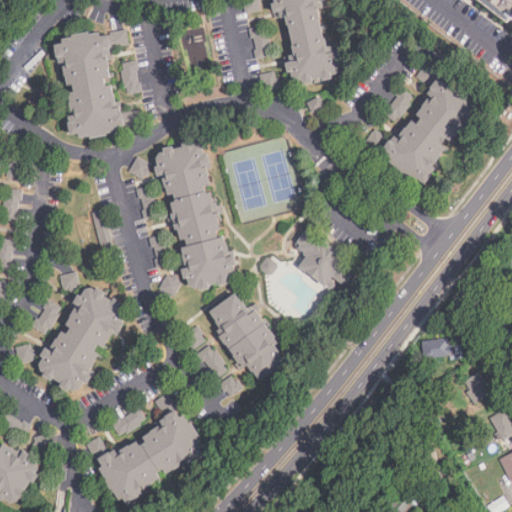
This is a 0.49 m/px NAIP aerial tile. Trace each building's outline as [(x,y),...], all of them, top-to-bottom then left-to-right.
[(293,84),(342,74),(336,45),(327,46),(320,9),(326,7),(324,0),(274,0),(278,17),(289,15),(296,54),(287,56),(293,84)] [(511,0),(479,0),(508,21),(511,16),(511,0)] [(250,30),(258,59),(272,55),(264,26),(250,30)] [(51,38),(68,136),(141,123),(137,104),(112,108),(102,51),(111,49),(109,41),(116,40),(114,27),(51,38)] [(425,84),(443,60),(433,53),(415,76),(425,84)] [(124,63),(126,93),(139,92),(138,63),(124,63)] [(264,91),(280,87),(275,70),(259,74),(264,91)] [(382,155),(421,185),(483,106),(443,76),(382,155)] [(415,96),(403,87),(383,113),(395,122),(415,96)] [(323,110),(320,98),(308,101),(311,113),(323,110)] [(194,290),(238,279),(200,140),(157,152),(194,290)] [(153,165),(138,156),(129,171),(144,180),(153,165)] [(161,215),(151,185),(136,190),(146,220),(161,215)] [(20,220),(21,189),(5,188),(4,219),(20,220)] [(347,256),(308,228),(294,247),(307,256),(300,266),(328,286),(334,278),(347,287),(356,273),(342,263),(347,256)] [(150,238),(157,269),(173,266),(166,234),(150,238)] [(0,246),(0,257),(3,258),(0,270),(11,272),(17,240),(2,237),(0,246)] [(60,275),(63,290),(81,286),(77,271),(60,275)] [(174,295),(183,282),(169,273),(160,286),(174,295)] [(128,305),(86,283),(39,372),(81,394),(128,305)] [(289,360),(256,310),(252,312),(239,293),(211,311),(223,328),(221,330),(256,383),(289,360)] [(36,311),(40,313),(32,327),(47,335),(63,307),(44,296),(36,311)] [(205,341),(199,334),(196,337),(192,332),(186,336),(196,348),(205,341)] [(448,344),(448,339),(424,339),(424,360),(461,360),(461,344),(448,344)] [(20,363),(36,360),(33,343),(17,346),(20,363)] [(199,352),(216,379),(229,371),(212,344),(199,352)] [(477,403),(493,390),(479,371),(462,384),(477,403)] [(242,390),(234,375),(221,382),(228,396),(242,390)] [(112,423),(118,434),(145,419),(138,408),(112,423)] [(490,417),(503,440),(511,435),(511,420),(506,408),(490,417)] [(90,449),(123,503),(208,451),(183,409),(106,456),(99,444),(90,449)] [(0,493),(17,505),(43,467),(0,437),(0,493)] [(511,480),(511,452),(500,458),(511,481),(511,480)] [(395,511),(405,511),(419,504),(411,491),(391,504),(395,511)] [(499,511),(509,506),(503,496),(487,506),(490,511),(499,511)]
